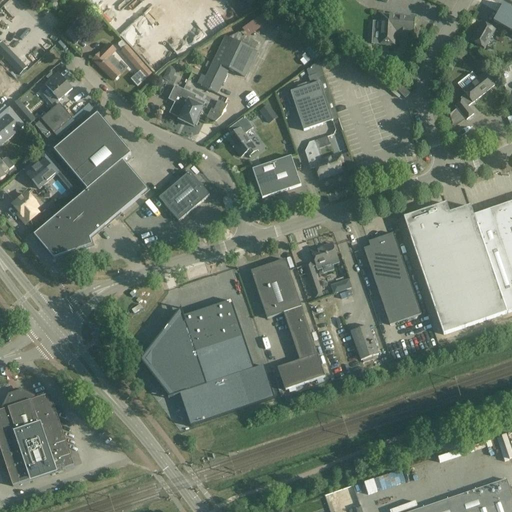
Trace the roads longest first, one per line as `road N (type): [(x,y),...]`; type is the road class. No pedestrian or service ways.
road 1 (residential): [(247,240),(217,165),(138,124),(58,41)]
road 2 (tertiary): [(247,240),(446,173)]
road 3 (residential): [(446,173),(423,83),(465,0)]
road 4 (tertiary): [(114,285),(247,240)]
road 5 (secondary): [(201,511),(116,404)]
